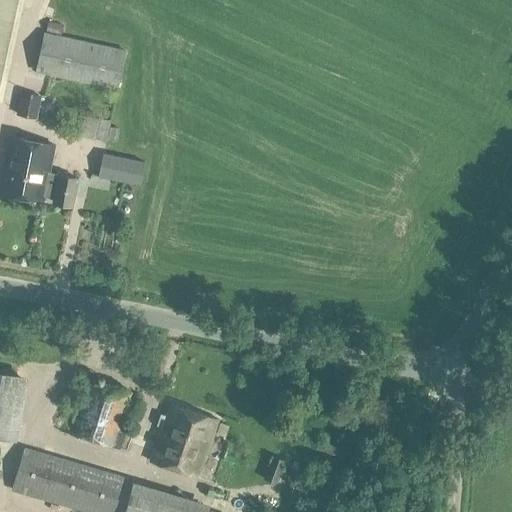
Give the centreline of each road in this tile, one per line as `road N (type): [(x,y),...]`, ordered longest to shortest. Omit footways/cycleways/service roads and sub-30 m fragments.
road 1 (unclassified): [(458,380),(0,290)]
road 2 (unclassified): [(458,380),(468,336),(511,248)]
road 3 (unclassified): [(454,511),(458,380)]
